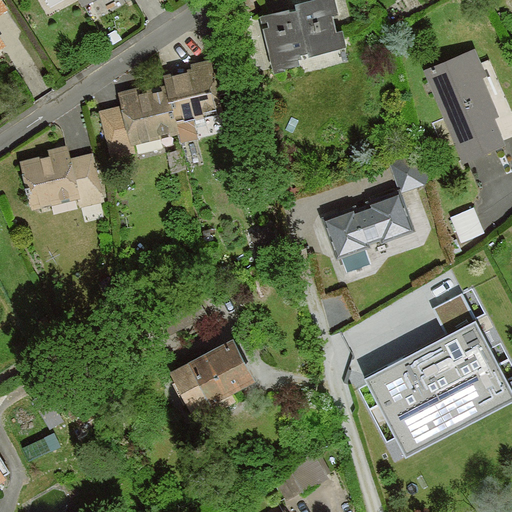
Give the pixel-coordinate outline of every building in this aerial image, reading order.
[(0,0),(0,51),(7,47),(0,36),(0,16),(9,11),(2,0),(0,0)] [(266,20),(276,68),(305,61),(304,56),(314,54),(315,58),(351,50),(347,34),(340,35),(335,17),(342,16),(338,0),(326,0),(301,6),(302,12),(266,20)] [(479,53),(432,72),(468,162),(507,147),(495,119),(500,117),(484,77),(488,76),(479,53)] [(171,88),(180,124),(227,113),(222,94),(238,91),(233,72),(217,75),(214,63),(196,67),(197,73),(169,79),(171,88)] [(104,114),(114,156),(134,152),(133,146),(182,135),(180,124),(171,88),(141,95),(141,92),(123,96),(126,109),(104,114)] [(25,165),(35,210),(82,199),(85,208),(107,203),(97,156),(74,162),(71,148),(52,152),(53,158),(25,165)] [(401,185),(431,181),(426,152),(397,156),(401,185)] [(331,225),(325,227),(338,264),(414,231),(403,193),(360,214),(355,198),(325,208),(331,225)] [(456,214),(466,239),(488,230),(478,205),(456,214)] [(274,230),(256,236),(263,258),(281,251),(274,230)] [(511,390),(472,314),(356,374),(401,461),(511,403),(511,390)] [(241,342),(178,374),(198,413),(261,381),(241,342)] [(0,488),(13,481),(0,459),(0,488)] [(294,471),(307,493),(319,486),(307,464),(294,471)]
